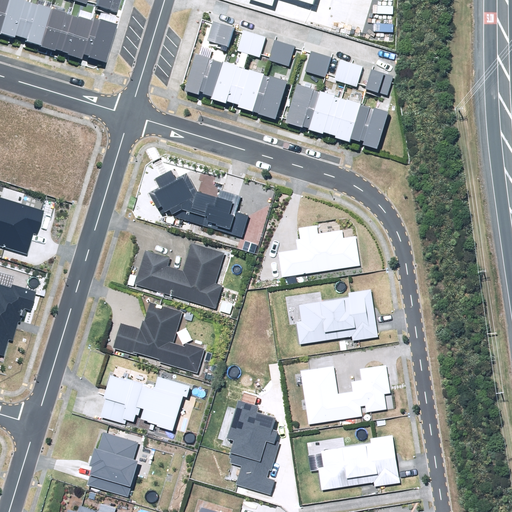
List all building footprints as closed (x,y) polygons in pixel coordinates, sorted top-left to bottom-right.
[(0,0),(0,33),(0,34),(1,33),(10,0),(0,0)] [(32,3),(26,1),(26,0),(10,0),(1,33),(15,37),(16,35),(22,37),(32,3)] [(119,0),(95,0),(93,6),(114,14),(119,0)] [(38,4),(38,5),(32,3),(22,37),(27,39),(26,41),(41,46),(53,8),(38,4)] [(73,16),(67,14),(67,12),(53,8),(41,46),(55,50),(56,49),(62,51),(73,16)] [(78,16),(78,17),(73,16),(62,51),(68,52),(68,54),(83,59),(84,54),(94,20),(78,16)] [(94,20),(84,54),(90,55),(89,57),(106,62),(118,24),(101,19),(100,20),(95,19),(94,20)] [(207,40),(229,47),(235,28),(213,21),(207,40)] [(244,30),(237,51),(260,58),(266,37),(244,30)] [(275,41),(269,60),(289,66),(294,47),(275,41)] [(332,57),(311,51),(305,72),(326,77),(332,57)] [(238,107),(275,119),(287,81),(196,53),(184,90),(199,94),(200,91),(204,92),(203,94),(212,97),(211,99),(226,104),(227,101),(239,104),(238,107)] [(340,60),(334,80),(357,87),(363,67),(340,60)] [(371,70),(365,89),(387,96),(393,76),(371,70)] [(363,144),(377,149),(388,113),(297,84),(284,122),(302,128),(303,127),(309,128),(308,130),(323,134),(324,132),(336,136),(335,137),(349,142),(350,139),(360,142),(360,140),(364,141),(363,144)] [(218,197),(197,191),(186,173),(176,179),(172,171),(155,179),(159,187),(149,193),(160,214),(170,209),(174,217),(242,237),(249,215),(237,211),(241,197),(219,190),(218,197)] [(0,246),(27,254),(33,234),(38,235),(45,211),(0,197),(0,246)] [(298,247),(279,250),(282,276),(361,262),(356,233),(344,236),(342,228),(319,231),(317,224),(299,226),(300,237),(297,237),(298,247)] [(225,250),(191,240),(183,267),(170,263),(170,254),(145,246),(134,283),(215,306),(222,283),(216,280),(225,250)] [(0,354),(4,356),(9,339),(13,340),(19,322),(20,322),(24,308),(31,310),(36,292),(12,285),(11,288),(0,285),(0,354)] [(299,301),(302,318),(297,320),(300,340),(353,332),(354,336),(377,333),(370,287),(349,290),(349,294),(299,301)] [(121,323),(114,348),(137,355),(138,353),(159,360),(159,361),(197,373),(205,348),(186,343),(184,347),(173,343),(183,312),(151,302),(145,321),(143,321),(140,329),(121,323)] [(337,395),(333,368),(302,372),(309,424),(361,417),(360,407),(366,406),(367,413),(387,410),(385,395),(390,394),(386,365),(358,369),(360,381),(350,382),(352,393),(337,395)] [(157,426),(172,431),(183,396),(187,397),(191,387),(157,377),(153,389),(142,386),(143,385),(110,375),(103,398),(105,399),(100,416),(125,424),(126,420),(133,422),(135,415),(138,416),(141,408),(144,409),(140,420),(148,422),(158,425),(157,426)] [(236,484),(270,495),(275,480),(266,477),(269,470),(271,471),(280,443),(275,441),(278,431),(273,430),(277,418),(257,412),(259,407),(238,400),(226,438),(234,440),(229,458),(231,458),(230,463),(242,466),(236,484)] [(87,485),(127,497),(138,460),(133,459),(138,442),(103,432),(98,450),(94,448),(89,466),(93,467),(87,485)] [(320,469),(322,490),(373,484),(374,487),(401,484),(394,434),(370,438),(370,443),(321,450),(321,453),(308,455),(310,470),(320,469)] [(114,511),(116,509),(100,503),(97,510),(80,505),(77,511),(76,511),(67,509),(66,511),(114,511)]
